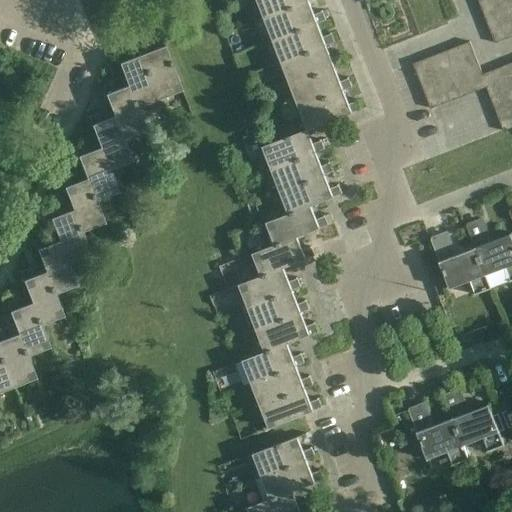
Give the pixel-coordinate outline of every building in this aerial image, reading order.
[(258,0),(265,18),(310,1),(311,0),(258,0)] [(498,16),(491,0),(478,0),(487,20),(498,16)] [(491,0),(498,16),(509,11),(504,0),(491,0)] [(315,14),(310,1),(265,18),(273,40),(319,23),(327,20),(323,11),(315,14)] [(507,39),(511,36),(511,18),(509,11),(498,16),(507,39)] [(498,16),(487,20),(496,43),(507,39),(498,16)] [(324,36),(319,23),(273,40),(282,63),(328,46),(336,43),(332,33),(324,36)] [(139,45),(142,53),(159,98),(182,90),(165,44),(152,50),(149,42),(139,45)] [(471,42),(459,46),(468,69),(480,64),(471,42)] [(333,59),(328,46),(282,63),(291,85),(336,68),(344,65),(341,56),(333,59)] [(448,50),(457,73),(468,69),(459,46),(448,50)] [(457,73),(448,50),(437,55),(446,78),(457,73)] [(138,107),(159,98),(142,53),(126,59),(123,52),(116,54),(128,85),(138,107)] [(434,82),(446,78),(437,55),(425,59),(434,82)] [(414,64),(423,86),(434,82),(425,59),(414,64)] [(480,64),(468,69),(477,92),(487,88),(482,74),(483,74),(480,64)] [(511,89),(511,82),(505,65),(494,69),(503,93),(511,89)] [(341,81),(336,68),(291,85),(300,108),(345,91),(353,88),(349,78),(341,81)] [(457,73),(466,96),(477,92),(468,69),(457,73)] [(491,98),(503,93),(494,69),(483,74),(482,74),(487,88),(491,98)] [(454,100),(466,96),(457,73),(446,78),(454,100)] [(454,100),(446,78),(434,82),(443,105),(454,100)] [(147,129),(138,107),(128,85),(115,90),(112,82),(103,85),(114,116),(115,116),(124,138),(147,129)] [(432,109),(443,105),(434,82),(423,86),(432,109)] [(511,89),(503,93),(491,98),(495,109),(511,102),(511,89)] [(309,130),(322,125),(362,110),(358,101),(350,104),(345,91),(300,108),(308,129),(309,130)] [(511,115),(511,102),(495,109),(499,120),(511,115)] [(133,161),(124,138),(115,116),(114,116),(102,121),(99,113),(89,117),(101,147),(110,169),(111,169),(133,161)] [(511,128),(511,115),(499,120),(504,131),(511,128)] [(314,143),(309,130),(308,129),(263,146),(272,169),(317,152),(325,149),(322,140),(314,143)] [(119,192),(111,169),(110,169),(101,147),(88,152),(85,144),(75,148),(86,178),(87,178),(96,201),(97,200),(119,192)] [(322,165),(317,152),(272,169),(281,192),(326,175),(334,172),(330,162),(322,165)] [(106,223),(97,200),(96,201),(87,178),(86,178),(74,183),(71,175),(61,178),(73,209),(82,232),(83,232),(106,223)] [(313,206),(326,201),(343,194),(340,185),(331,188),(326,175),(281,192),(289,213),(290,214),(313,206)] [(91,254),(83,232),(82,232),(73,209),(61,214),(57,206),(47,210),(59,240),(60,239),(68,262),(69,262),(91,254)] [(318,219),(313,206),(290,214),(289,213),(267,222),(276,244),(276,245),(299,237),(329,225),(326,216),(318,219)] [(467,225),(476,248),(491,289),(511,281),(511,236),(511,234),(491,242),(482,219),(467,225)] [(476,248),(455,256),(447,233),(431,239),(450,289),(469,282),(474,295),(491,289),(476,248)] [(78,284),(69,262),(68,262),(60,239),(59,240),(46,245),(43,237),(34,240),(46,271),(47,271),(55,293),(78,284)] [(304,250),(299,237),(276,245),(276,244),(253,253),(262,276),(262,277),(285,268),(316,256),(312,247),(304,250)] [(64,316),(55,293),(47,271),(46,271),(33,276),(30,268),(20,272),(32,302),(41,325),(42,325),(64,316)] [(290,281),(285,268),(262,277),(262,276),(240,284),(249,307),(294,290),(302,287),(298,278),(290,281)] [(258,330),(303,313),(311,310),(307,300),(299,303),(294,290),(249,307),(258,330)] [(6,303),(18,333),(27,356),(28,356),(50,347),(42,325),(41,325),(32,302),(19,307),(16,299),(6,303)] [(308,325),(303,313),(258,330),(266,351),(266,352),(289,344),(320,332),(316,322),(308,325)] [(10,314),(2,317),(6,326),(14,324),(10,314)] [(0,352),(14,387),(37,378),(28,356),(27,356),(18,333),(5,338),(2,330),(0,331),(0,352)] [(294,357),(289,344),(266,352),(266,351),(243,360),(252,383),(298,366),(306,363),(302,354),(294,357)] [(0,392),(14,387),(0,352),(0,392)] [(302,379),(298,366),(252,383),(261,406),(306,389),(315,386),(311,376),(302,379)] [(511,387),(500,392),(507,410),(501,412),(507,427),(511,424),(511,387)] [(270,428),(305,415),(323,408),(319,398),(311,402),(306,389),(261,406),(270,428)] [(445,396),(453,418),(464,446),(483,439),(488,452),(505,446),(500,432),(505,430),(499,414),(493,416),(489,404),(469,412),(460,390),(445,396)] [(469,459),(464,446),(453,418),(433,426),(425,404),(409,411),(428,460),(448,453),(453,466),(469,459)] [(263,476),(308,459),(316,456),(313,446),(304,450),(299,436),(254,453),(263,476)] [(313,472),(308,459),(263,476),(271,497),(271,499),(298,489),(325,479),(321,469),(313,472)] [(303,501),(298,489),(271,499),(271,497),(249,506),(250,511),(304,511),(311,510),(307,500),(303,501)]
